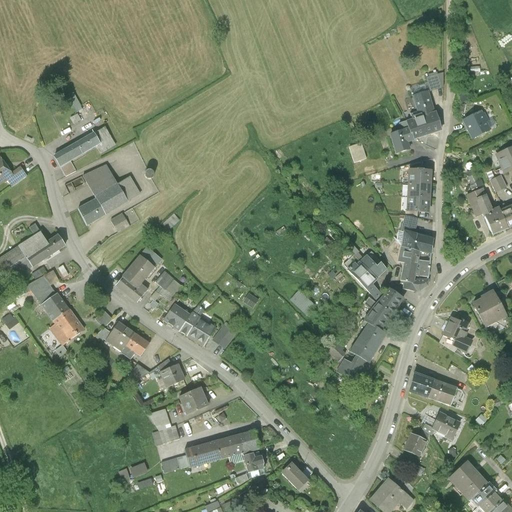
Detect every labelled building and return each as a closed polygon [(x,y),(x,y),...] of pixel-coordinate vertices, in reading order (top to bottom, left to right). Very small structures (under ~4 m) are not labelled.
[(511,24),(505,14),(488,24),(499,42),(511,34),(511,24)] [(417,116),(434,109),(427,91),(410,97),(417,116)] [(434,109),(417,116),(404,121),(407,130),(411,140),(442,129),(434,109)] [(463,120),(471,139),(490,131),(482,112),(463,120)] [(101,142),(93,130),(55,154),(62,166),(101,142)] [(411,140),(407,130),(389,136),(396,153),(410,148),(407,142),(411,140)] [(365,147),(353,150),(356,162),(369,159),(365,147)] [(511,147),(496,153),(503,171),(511,167),(511,147)] [(0,156),(0,184),(13,175),(0,156)] [(406,169),(405,183),(430,185),(431,171),(406,169)] [(67,184),(70,191),(87,183),(84,176),(67,184)] [(500,179),(490,183),(495,197),(505,194),(500,179)] [(95,192),(107,212),(128,200),(116,180),(95,192)] [(405,183),(404,197),(429,199),(430,185),(405,183)] [(95,192),(76,203),(87,223),(107,212),(95,192)] [(482,217),(491,214),(484,196),(475,200),(482,217)] [(427,213),(429,199),(404,197),(403,211),(427,213)] [(511,205),(498,211),(505,230),(511,227),(511,205)] [(482,217),(490,236),(505,230),(498,211),(491,214),(482,217)] [(113,218),(118,232),(130,227),(125,213),(113,218)] [(405,216),(402,230),(412,232),(415,218),(405,216)] [(19,243),(32,263),(64,242),(60,233),(48,239),(41,229),(19,243)] [(416,233),(412,232),(402,230),(398,246),(412,250),(416,233)] [(366,242),(355,252),(378,274),(386,265),(366,242)] [(32,263),(19,243),(0,255),(0,271),(6,280),(32,263)] [(395,260),(403,262),(415,265),(419,251),(412,250),(398,246),(395,260)] [(123,269),(139,280),(153,263),(138,251),(123,269)] [(378,274),(355,252),(343,263),(375,294),(381,285),(374,278),(378,274)] [(411,283),(415,265),(403,262),(399,280),(411,283)] [(146,285),(139,280),(123,269),(113,281),(135,298),(146,285)] [(172,301),(184,285),(165,270),(156,281),(165,288),(161,293),(172,301)] [(403,294),(383,281),(381,285),(375,294),(362,315),(366,317),(382,326),(403,294)] [(52,317),(69,305),(57,288),(40,300),(52,317)] [(291,300),(307,315),(317,304),(301,289),(291,300)] [(256,308),(260,298),(249,293),(245,303),(256,308)] [(488,293),(466,304),(479,329),(501,318),(488,293)] [(160,317),(178,327),(188,311),(169,300),(160,317)] [(48,324),(60,342),(83,326),(69,305),(52,317),(54,320),(48,324)] [(178,327),(190,333),(204,342),(214,325),(199,317),(188,311),(178,327)] [(13,312),(3,319),(10,329),(20,322),(13,312)] [(369,357),(386,329),(382,326),(366,317),(349,345),(354,348),(369,357)] [(120,348),(132,329),(117,319),(104,338),(120,348)] [(465,330),(447,321),(437,342),(445,346),(442,352),(462,361),(469,346),(459,341),(465,330)] [(149,340),(132,329),(120,348),(131,355),(134,351),(140,354),(149,340)] [(222,330),(213,342),(225,352),(235,339),(222,330)] [(369,357),(354,348),(339,375),(354,383),(369,357)] [(162,364),(167,381),(186,376),(181,359),(162,364)] [(454,385),(412,373),(406,391),(448,404),(454,385)] [(202,379),(176,390),(184,408),(209,398),(202,379)] [(457,413),(436,407),(430,425),(452,432),(457,413)] [(182,439),(177,425),(173,426),(168,408),(151,413),(157,431),(153,432),(157,446),(182,439)] [(235,429),(239,448),(258,443),(253,425),(235,429)] [(425,433),(407,427),(402,444),(419,450),(425,433)] [(213,435),(218,453),(239,448),(235,429),(213,435)] [(218,453),(213,435),(182,443),(187,461),(218,453)] [(448,466),(458,477),(474,463),(463,452),(448,466)] [(262,467),(258,453),(244,457),(248,471),(262,467)] [(297,485),(309,473),(291,454),(279,466),(297,485)] [(132,468),(136,476),(150,469),(146,461),(132,468)] [(484,474),(474,463),(458,477),(468,489),(472,485),(484,474)] [(124,482),(135,477),(131,467),(120,471),(124,482)] [(388,471),(370,491),(387,507),(398,496),(405,502),(413,494),(388,471)] [(472,485),(482,496),(495,485),(484,474),(472,485)] [(141,487),(157,483),(156,478),(140,482),(141,487)] [(505,496),(495,485),(482,496),(493,508),(499,502),(505,496)] [(374,511),(364,502),(354,511),(374,511)] [(507,511),(499,502),(493,508),(488,511),(507,511)]
